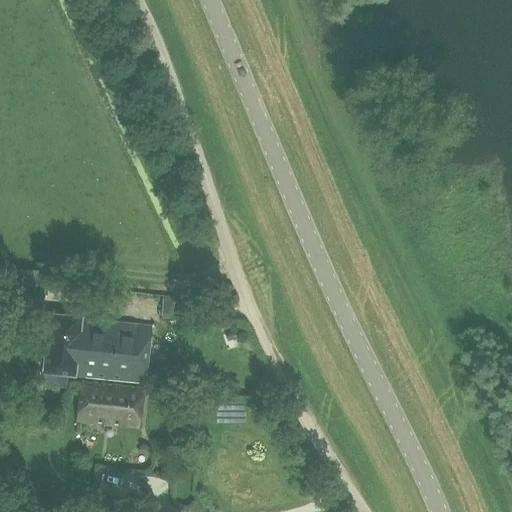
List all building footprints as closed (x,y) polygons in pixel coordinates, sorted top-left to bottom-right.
[(44,286),(6,283),(4,308),(42,312),(44,286)] [(154,314),(179,315),(180,295),(155,294),(154,314)] [(79,345),(81,318),(80,318),(80,317),(50,313),(44,371),(82,375),(84,349),(79,345)] [(150,326),(81,318),(79,345),(84,349),(82,375),(144,382),(150,326)] [(138,427),(143,388),(82,382),(77,421),(138,427)]
